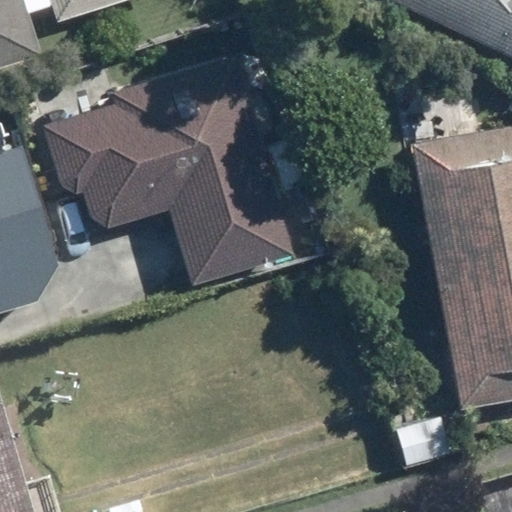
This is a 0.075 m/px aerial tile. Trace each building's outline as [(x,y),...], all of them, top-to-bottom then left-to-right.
[(0,0),(0,60),(38,48),(24,7),(46,0),(47,0),(53,16),(103,0),(0,0)] [(511,0),(387,0),(511,59),(511,0)] [(283,246),(228,54),(104,89),(107,100),(33,121),(52,188),(81,179),(94,226),(161,207),(181,275),(283,246)] [(511,119),(409,138),(456,405),(511,395),(511,119)] [(53,259),(17,138),(0,143),(0,304),(31,295),(53,259)] [(444,449),(432,412),(393,423),(404,460),(444,449)] [(23,511),(0,432),(0,511),(23,511)] [(144,511),(141,500),(103,511),(144,511)]
